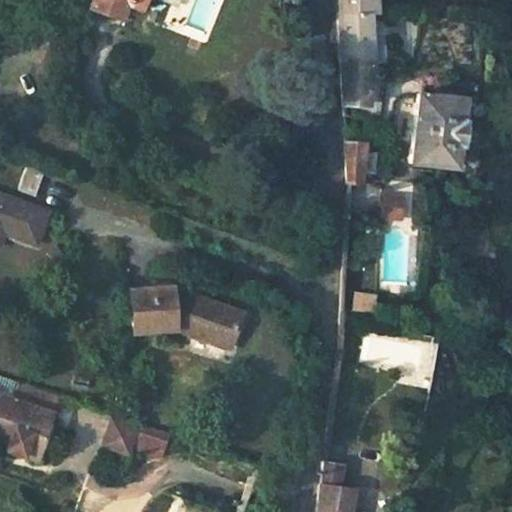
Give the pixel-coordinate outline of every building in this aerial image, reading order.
[(90,0),(87,8),(115,19),(121,7),(135,11),(138,0),(90,0)] [(339,0),(344,105),(369,105),(371,68),(366,9),(371,9),(371,0),(339,0)] [(415,99),(410,163),(453,168),(455,145),(458,145),(460,126),(457,126),(459,104),(415,99)] [(347,185),(359,186),(364,142),(346,141),(347,163),(347,185)] [(44,174),(28,167),(19,191),(36,197),(44,174)] [(0,198),(0,248),(5,251),(9,237),(43,250),(54,217),(0,198)] [(183,336),(239,353),(251,319),(197,301),(194,308),(182,302),(179,296),(171,292),(137,294),(140,320),(141,338),(183,336)] [(197,301),(179,296),(182,302),(194,308),(197,301)] [(49,419),(0,401),(0,443),(5,446),(8,439),(40,451),(49,419)] [(155,463),(166,432),(108,412),(97,443),(155,463)] [(5,446),(3,452),(35,464),(40,451),(8,439),(5,446)] [(346,511),(350,491),(338,487),(340,467),(327,463),(318,511),(346,511)]
